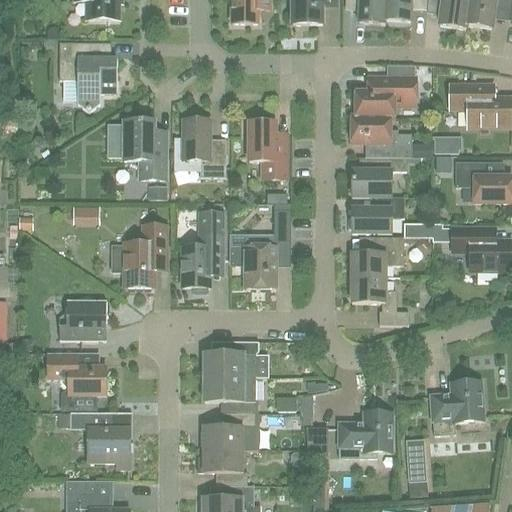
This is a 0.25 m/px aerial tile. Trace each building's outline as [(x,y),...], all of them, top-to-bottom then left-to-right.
[(76,0),(76,4),(89,4),(89,23),(118,23),(117,0),(76,0)] [(231,0),(232,27),(258,27),(258,13),(271,13),(270,0),(231,0)] [(337,10),(336,0),(292,0),(293,27),(323,27),(323,10),(337,10)] [(385,27),(386,0),(360,0),(359,26),(385,27)] [(386,0),(385,27),(386,24),(411,25),(412,7),(427,8),(427,0),(427,1),(427,0),(386,0)] [(427,0),(427,1),(443,3),(440,28),(466,32),(469,0),(427,0)] [(511,0),(469,0),(466,32),(467,28),(492,31),(495,6),(511,8),(511,3),(511,0)] [(83,62),(83,46),(60,46),(60,84),(78,84),(78,108),(89,116),(100,108),(100,97),(117,97),(118,62),(83,62)] [(357,111),(356,120),(353,120),(353,121),(394,121),(394,108),(402,108),(402,104),(416,104),(416,81),(369,81),(369,95),(357,95),(357,98),(354,101),(354,109),(357,111)] [(494,88),(476,88),(450,88),(450,113),(468,113),(468,131),(511,130),(511,101),(495,102),(494,88)] [(394,121),(353,121),(352,130),(349,132),(349,141),(352,143),(352,147),(382,147),(382,160),(371,160),(371,161),(407,161),(412,161),(412,137),(398,137),(398,133),(390,133),(390,121),(394,121)] [(154,142),(155,124),(124,124),(124,164),(140,164),(140,183),(166,183),(166,142),(154,142)] [(201,171),(200,180),(200,181),(226,181),(226,150),(210,150),(210,124),(184,124),(184,143),(177,143),(177,138),(176,138),(176,174),(177,174),(177,173),(183,173),(188,168),(198,168),(201,171)] [(263,165),(263,179),(263,183),(287,183),(288,137),(276,137),(276,125),(249,125),(249,165),(263,165)] [(464,158),(465,140),(438,140),(438,157),(464,158)] [(352,201),(378,201),(405,201),(405,200),(392,200),(392,175),(407,175),(407,161),(371,161),(371,162),(378,162),(378,174),(352,174),(352,201)] [(511,179),(485,179),(485,165),(456,165),(456,191),(475,191),(475,206),(511,206),(511,179)] [(286,196),(275,196),(275,206),(286,206),(286,196)] [(405,201),(378,201),(378,212),(352,212),(352,237),(392,237),(392,221),(405,221),(405,201)] [(101,210),(74,210),(74,229),(101,229),(101,210)] [(291,245),(291,218),(291,213),(274,213),(274,245),(291,245)] [(210,280),(223,280),(224,217),(200,217),(200,250),(183,250),(183,291),(192,291),(192,297),(206,297),(206,291),(210,291),(210,280)] [(409,242),(438,243),(438,227),(409,226),(409,242)] [(125,275),(125,291),(154,291),(154,274),(167,274),(167,229),(143,228),(143,246),(125,246),(125,249),(112,249),(112,275),(125,275)] [(452,244),(452,255),(470,255),(470,274),(511,273),(511,244),(496,244),(496,231),(480,231),(452,231),(452,244)] [(352,281),(386,281),(386,269),(404,269),(404,241),(379,241),(379,257),(352,257),(352,281)] [(276,250),(274,250),(246,250),(246,291),(276,291),(276,250)] [(386,294),(386,281),(352,281),(352,306),(382,306),(382,315),(380,315),(380,329),(409,329),(409,315),(396,315),(397,294),(386,294)] [(107,304),(103,304),(95,304),(90,299),(84,299),(79,304),(67,304),(67,314),(60,322),(60,344),(106,344),(107,304)] [(0,340),(13,341),(13,304),(0,304),(0,340)] [(256,381),(256,358),(259,355),(259,345),(228,345),(228,355),(225,357),(204,357),(204,381),(256,381)] [(78,370),(78,356),(53,356),(53,382),(62,382),(62,386),(69,393),(69,398),(106,399),(106,370),(78,370)] [(256,405),(256,381),(204,381),(204,405),(225,405),(228,407),(228,417),(231,417),(258,417),(258,407),(256,405)] [(433,425),(434,440),(456,438),(455,427),(484,424),(481,384),(451,387),(452,398),(431,399),(433,425)] [(288,411),(288,413),(317,411),(316,398),(302,399),(303,410),(288,411)] [(92,413),(92,402),(64,403),(64,415),(92,413)] [(113,432),(113,416),(58,416),(58,431),(71,431),(71,433),(88,433),(88,466),(117,466),(117,472),(130,472),(130,432),(113,432)] [(339,427),(339,462),(378,462),(378,456),(393,456),(393,416),(364,416),(364,427),(339,427)] [(258,431),(258,417),(231,417),(231,430),(204,430),(204,453),(243,453),(243,440),(253,440),(253,431),(258,431)] [(327,463),(327,433),(305,433),(307,463),(327,463)] [(410,443),(413,501),(433,500),(430,442),(410,443)] [(443,456),(496,453),(495,443),(443,446),(443,456)] [(242,476),(243,453),(204,453),(204,461),(198,461),(198,476),(216,476),(216,489),(229,489),(247,489),(247,476),(242,476)] [(108,511),(109,498),(98,498),(98,484),(66,484),(66,499),(78,499),(77,511),(108,511)] [(254,489),(247,489),(229,489),(229,501),(204,501),(204,505),(199,505),(199,511),(260,511),(261,509),(254,509),(254,489)]
